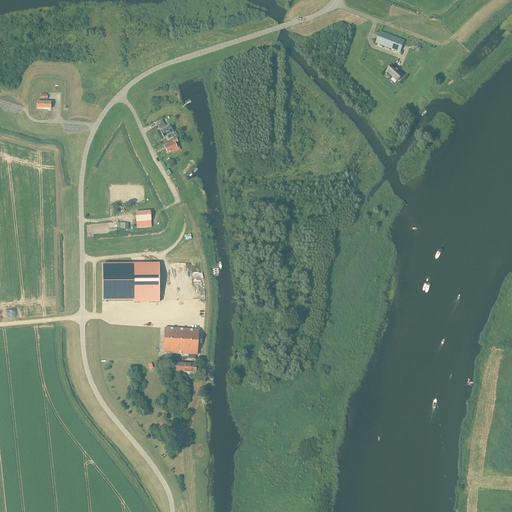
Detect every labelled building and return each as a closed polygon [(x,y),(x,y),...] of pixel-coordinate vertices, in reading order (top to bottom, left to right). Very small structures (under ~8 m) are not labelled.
[(380,32),(376,44),(400,53),(404,41),(380,32)] [(388,71),(385,74),(390,79),(393,76),(397,81),(402,75),(393,66),(387,71),(388,71)] [(41,94),(41,96),(41,99),(44,99),(44,102),(37,102),(37,109),(51,109),(51,102),(47,102),(47,99),(47,96),(47,94),(41,94)] [(171,134),(173,132),(169,127),(161,132),(164,138),(167,136),(169,139),(173,137),(171,134)] [(173,142),(165,146),(168,153),(172,151),(177,149),(174,144),(177,142),(176,139),(173,140),(173,142)] [(136,222),(151,221),(150,211),(135,212),(136,222)] [(159,263),(102,264),(103,301),(134,301),(134,303),(159,303),(159,263)] [(188,355),(188,359),(195,359),(195,355),(197,355),(199,331),(164,328),(163,353),(188,355)] [(178,364),(179,358),(179,357),(173,357),(172,363),(172,372),(190,373),(189,376),(194,376),(194,373),(196,373),(197,363),(191,363),(190,364),(178,364)]
